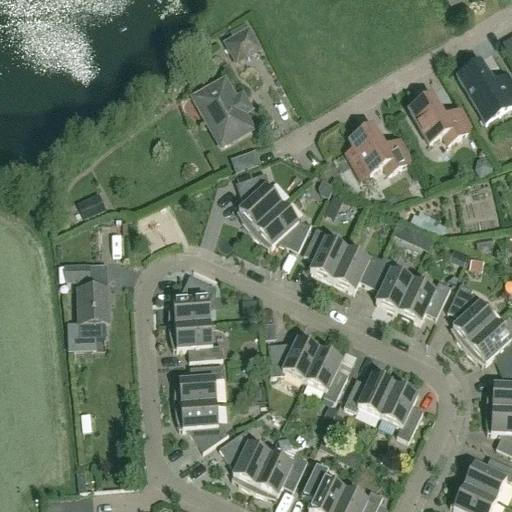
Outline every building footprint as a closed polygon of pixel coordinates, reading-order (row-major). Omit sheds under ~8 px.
[(257,54),(247,36),(224,48),(235,67),(257,54)] [(511,41),(501,48),(511,66),(511,41)] [(511,106),(511,91),(506,81),(490,90),(478,69),(455,82),(476,117),(482,126),(495,117),(511,106)] [(242,96),(232,102),(223,87),(193,104),(220,151),(250,134),(243,121),(253,115),(242,96)] [(472,135),(459,114),(442,124),(429,103),(407,116),(428,151),(441,142),(446,151),(472,135)] [(411,167),(398,146),(383,155),(370,134),(348,147),(368,181),(382,173),(387,181),(411,167)] [(255,152),(231,163),(234,170),(237,175),(261,165),(255,152)] [(282,211),(266,194),(269,192),(265,180),(235,190),(243,212),(238,217),(239,218),(236,219),(240,226),(243,230),(245,233),(250,239),(282,211)] [(106,215),(99,199),(76,209),(83,225),(106,215)] [(468,200),(448,206),(451,216),(471,210),(468,200)] [(332,203),(328,213),(338,217),(342,207),(332,203)] [(297,259),(310,230),(299,225),(297,228),(282,211),(250,239),(257,246),(261,249),(265,252),(268,255),(271,253),(272,254),(276,249),(297,259)] [(136,225),(149,258),(179,247),(166,213),(136,225)] [(412,222),(409,228),(434,240),(437,234),(412,222)] [(398,231),(393,243),(402,248),(408,235),(398,231)] [(331,288),(347,255),(326,245),(328,241),(316,235),(303,262),(314,267),(309,278),(331,288)] [(492,247),(475,248),(475,255),(493,253),(492,247)] [(369,293),(381,266),(370,261),(368,265),(347,255),(331,288),(354,299),(359,288),(369,293)] [(485,260),(468,257),(465,271),(482,275),(485,260)] [(397,319),(412,286),(391,277),(395,268),(383,262),(381,266),(369,293),(380,298),(375,309),(397,319)] [(104,344),(104,330),(109,329),(108,295),(86,296),(86,287),(88,287),(88,272),(66,272),(66,288),(76,288),(78,345),(104,344)] [(210,330),(208,305),(214,294),(189,282),(177,307),(172,307),(172,308),(169,308),(168,316),(168,320),(168,325),(168,329),(168,333),(210,330)] [(435,324),(450,294),(438,288),(434,296),(412,286),(397,319),(419,330),(424,319),(435,324)] [(495,327),(479,310),(481,305),(470,299),(472,296),(460,290),(446,319),(459,324),(460,326),(452,334),(449,336),(454,343),(456,346),(461,353),(464,356),(495,327)] [(511,344),(511,345),(495,327),(464,356),(470,362),(473,364),(476,367),(482,372),(484,369),(485,370),(492,362),(494,364),(499,377),(511,372),(511,344)] [(212,352),(210,330),(168,333),(169,341),(170,345),(170,349),(171,352),(172,356),(176,355),(176,356),(188,355),(189,368),(222,365),(221,352),(212,352)] [(274,330),(263,331),(264,347),(275,346),(274,330)] [(304,388),(322,350),(314,347),(310,346),(306,344),(299,342),(298,346),(297,345),(295,350),(267,352),(270,383),(283,382),(283,378),(304,388)] [(340,366),(343,363),(334,357),(330,355),(322,350),(304,388),(325,398),(323,403),(334,409),(347,382),(336,377),(341,366),(340,366)] [(216,410),(214,386),(223,385),(222,372),(189,374),(190,386),(178,387),(178,388),(175,387),(174,396),(174,400),(174,404),(174,409),(174,413),(216,410)] [(511,416),(511,372),(499,377),(504,389),(503,391),(492,391),(492,392),(489,391),(487,399),(486,403),(485,412),(485,416),(511,416)] [(379,424),(397,386),(389,383),(386,381),(382,380),(378,379),(374,378),(373,381),(372,381),(367,391),(356,386),(343,413),(355,419),(358,414),(379,424)] [(422,418),(412,412),(417,402),(416,401),(418,399),(411,394),(408,392),(404,390),(397,386),(379,424),(400,434),(396,442),(408,448),(422,418)] [(228,441),(221,430),(218,432),(216,410),(174,413),(175,421),(175,425),(176,428),(177,432),(178,436),(182,435),(182,436),(187,436),(202,458),(228,441)] [(328,411),(321,427),(330,431),(335,420),(337,415),(328,411)] [(511,416),(485,416),(485,424),(485,428),(485,432),(487,440),(490,439),(490,440),(498,440),(497,443),(500,444),(495,455),(511,462),(511,416)] [(335,420),(330,431),(338,435),(343,424),(335,420)] [(252,498),(270,460),(249,450),(252,448),(244,437),(218,455),(234,478),(232,482),(233,483),(231,485),(238,490),(241,492),(248,496),(252,498)] [(312,453),(307,464),(313,466),(318,455),(312,453)] [(293,498),(307,467),(295,462),(291,470),(270,460),(252,498),(259,501),(263,503),(271,505),(275,506),(276,503),(277,503),(282,493),(293,498)] [(495,508),(506,486),(510,488),(511,484),(511,474),(489,464),(484,475),(473,470),(473,471),(470,469),(465,476),(463,479),(461,483),(459,487),(457,490),(495,508)] [(337,511),(345,496),(324,486),(328,477),(315,471),(301,502),(312,507),(309,511),(337,511)] [(493,511),(495,508),(457,490),(454,498),(453,501),(451,505),(450,509),(449,511),(493,511)] [(377,511),(382,503),(370,497),(366,506),(345,496),(337,511),(377,511)]
